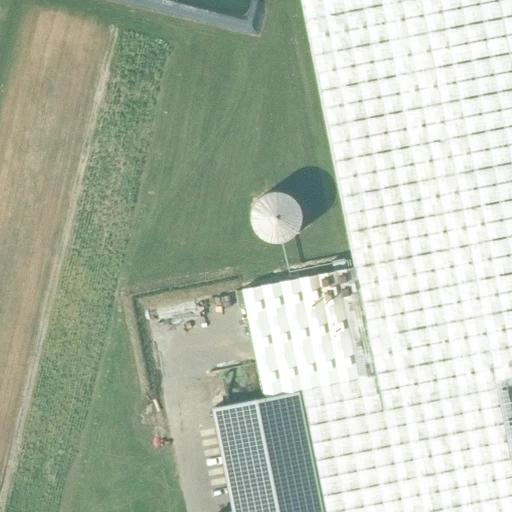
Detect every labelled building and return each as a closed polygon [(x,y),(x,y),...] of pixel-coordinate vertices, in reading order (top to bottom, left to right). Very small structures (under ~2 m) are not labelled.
[(511,511),(511,0),(302,0),(355,267),(347,269),(345,258),(333,261),(335,271),(243,289),(264,398),(213,408),(234,511),(232,511),(511,511)] [(259,202),(277,245),(315,229),(297,187),(259,202)] [(140,401),(92,410),(95,426),(143,416),(140,401)] [(143,416),(95,426),(98,441),(146,431),(143,416)] [(146,431),(98,441),(101,454),(149,445),(146,431)] [(149,445),(101,454),(104,470),(152,460),(149,445)] [(152,460),(104,470),(107,485),(155,475),(152,460)] [(155,475),(107,485),(110,500),(158,490),(155,475)] [(158,490),(110,500),(112,511),(125,511),(161,505),(158,490)]
